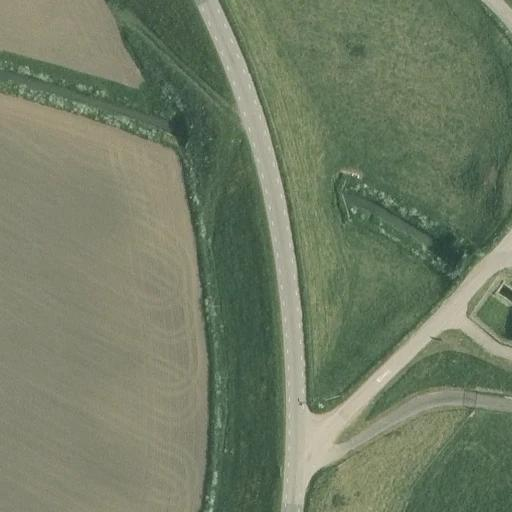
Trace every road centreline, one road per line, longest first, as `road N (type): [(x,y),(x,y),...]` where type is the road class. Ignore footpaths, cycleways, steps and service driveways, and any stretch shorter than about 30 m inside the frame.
road 1 (tertiary): [(298,451),(285,232),(254,103),(208,0)]
road 2 (unclassified): [(298,451),(510,250)]
